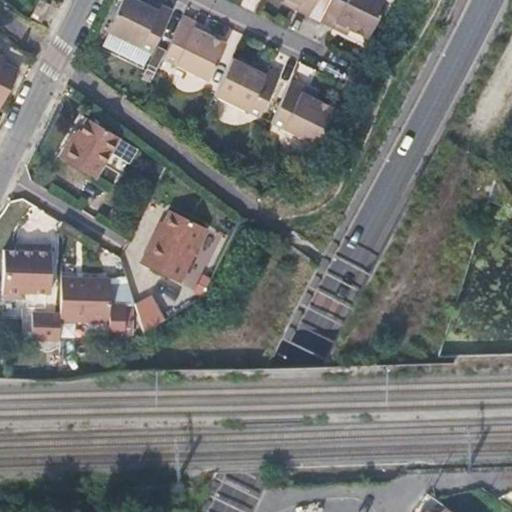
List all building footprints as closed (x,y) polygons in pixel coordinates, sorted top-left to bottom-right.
[(53,2),(49,0),(41,0),(35,15),(44,19),(53,2)] [(174,10),(155,2),(153,7),(144,3),(137,0),(123,0),(108,32),(154,54),(174,10)] [(296,0),(296,1),(315,10),(319,0),(296,0)] [(389,0),(330,0),(323,15),(344,25),(347,19),(356,23),(374,31),(389,0)] [(202,25),(183,16),(162,58),(210,81),(227,44),(210,35),(201,31),(202,25)] [(347,19),(344,25),(353,30),(356,23),(347,19)] [(212,30),(202,25),(201,31),(210,35),(212,30)] [(0,53),(0,104),(0,105),(19,69),(4,61),(5,56),(0,53)] [(253,66),(233,57),(214,94),(263,117),(283,73),(266,64),(262,71),(253,66)] [(257,59),(253,66),(262,71),(266,64),(257,59)] [(312,88),(291,79),(269,123),(316,145),(336,107),(319,100),(310,94),(312,88)] [(321,93),(312,88),(310,94),(319,100),(321,93)] [(62,156),(65,159),(90,174),(94,177),(119,136),(88,117),(62,156)] [(171,214),(161,234),(157,232),(142,265),(181,284),(207,232),(171,214)] [(51,291),(52,247),(37,247),(37,253),(8,253),(7,297),(25,298),(26,291),(51,291)] [(60,313),(60,319),(108,320),(107,335),(123,335),(123,306),(109,305),(109,279),(61,278),(60,313)] [(155,295),(136,303),(148,332),(167,323),(155,295)] [(33,338),(60,339),(60,319),(60,313),(35,312),(33,338)]
